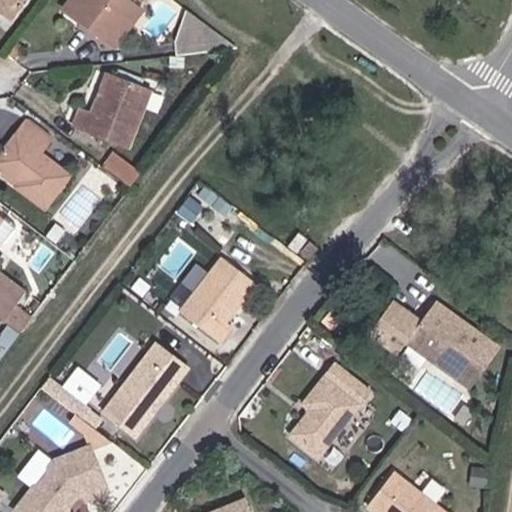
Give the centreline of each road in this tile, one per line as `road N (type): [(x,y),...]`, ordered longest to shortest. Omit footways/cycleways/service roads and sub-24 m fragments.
road 1 (track): [(330,1),(0,407)]
road 2 (residential): [(152,511),(368,236),(483,109)]
road 3 (tertiary): [(327,0),(483,109)]
road 4 (unknown): [(220,426),(324,511)]
